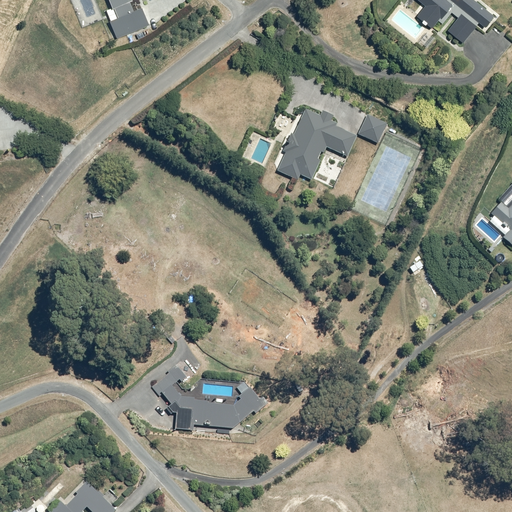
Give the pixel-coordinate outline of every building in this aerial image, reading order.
[(109,0),(117,17),(108,21),(116,40),(149,25),(141,7),(132,11),(128,1),(129,0),(109,0)] [(421,0),(426,3),(417,16),(421,19),(420,21),(423,24),(425,22),(432,26),(437,19),(442,23),(451,11),(458,16),(448,30),(463,41),(477,21),(486,28),(494,16),(486,10),(486,8),(478,2),(477,3),(473,0),(421,0)] [(435,35),(427,28),(418,40),(427,46),(435,35)] [(320,117),(306,110),(294,134),(292,133),(283,151),(285,152),(276,170),(297,181),(299,176),(309,180),(325,147),(344,157),(355,135),(336,125),(337,124),(331,121),(333,117),(323,112),(320,117)] [(388,124),(370,113),(358,134),(377,145),(388,124)] [(511,183),(499,198),(502,201),(490,214),(509,231),(503,238),(511,246),(511,183)] [(169,373),(152,386),(158,395),(162,392),(171,405),(168,407),(173,414),(176,414),(175,429),(192,430),(192,424),(231,429),(252,410),(240,409),(240,405),(233,405),(207,404),(208,401),(194,400),(194,398),(180,397),(171,386),(184,375),(175,364),(167,370),(169,373)] [(88,507),(93,511),(112,511),(116,509),(88,479),(74,492),(76,494),(64,505),(57,498),(46,509),(49,511),(83,511),(88,507)]
